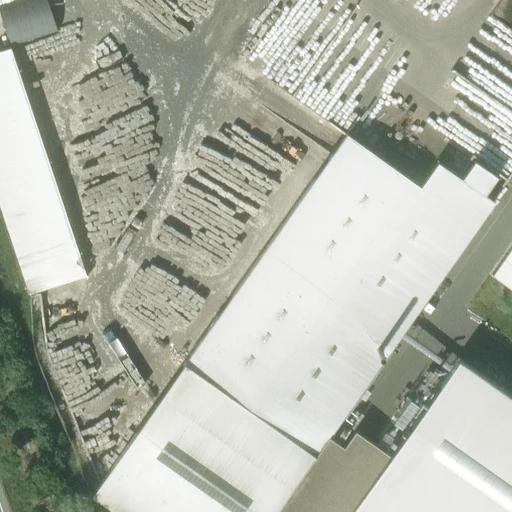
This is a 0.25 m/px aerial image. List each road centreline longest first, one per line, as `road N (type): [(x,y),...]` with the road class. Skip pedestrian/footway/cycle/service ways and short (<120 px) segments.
road 1 (unknown): [(171,81),(150,231),(150,297),(176,397)]
road 2 (unknown): [(204,36),(345,142)]
